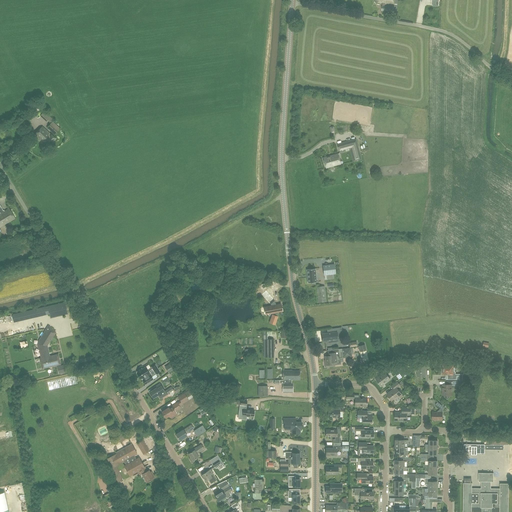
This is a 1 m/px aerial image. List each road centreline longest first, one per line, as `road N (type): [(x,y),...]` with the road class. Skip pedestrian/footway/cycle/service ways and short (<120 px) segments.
road 1 (tertiary): [(315,384),(291,281),(281,164),(292,2)]
road 2 (unknown): [(286,72),(456,105),(459,153),(433,219)]
road 3 (unclassified): [(121,369),(0,165)]
road 4 (unknown): [(511,273),(439,282),(432,230),(433,219),(511,212)]
road 5 (unclassified): [(489,66),(441,30),(292,2)]
road 6 (residential): [(207,511),(121,369)]
road 7 (unknown): [(511,295),(440,289),(445,332),(459,345)]
road 8 (tertiary): [(314,511),(315,384)]
